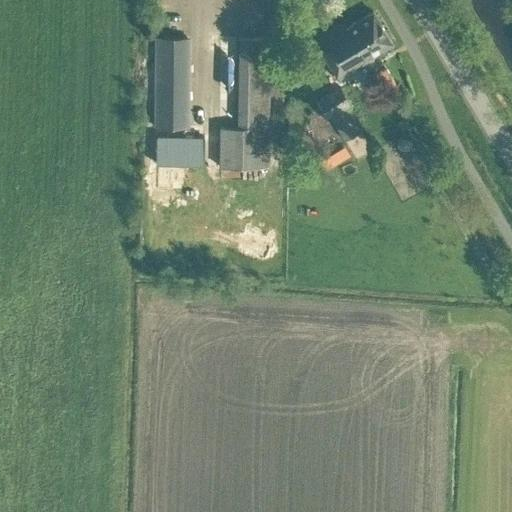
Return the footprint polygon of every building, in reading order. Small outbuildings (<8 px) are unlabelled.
[(392,41),(380,22),(373,9),(345,25),(344,21),(315,38),(339,78),(367,61),(365,57),(392,41)] [(185,36),(154,35),(153,126),(184,126),(185,36)] [(237,126),(219,126),(218,164),(266,165),(268,37),(238,36),(237,126)] [(314,100),(325,119),(329,117),(342,139),(359,129),(345,105),(348,103),(337,86),(314,100)] [(202,163),(203,134),(156,133),(155,161),(202,163)]
